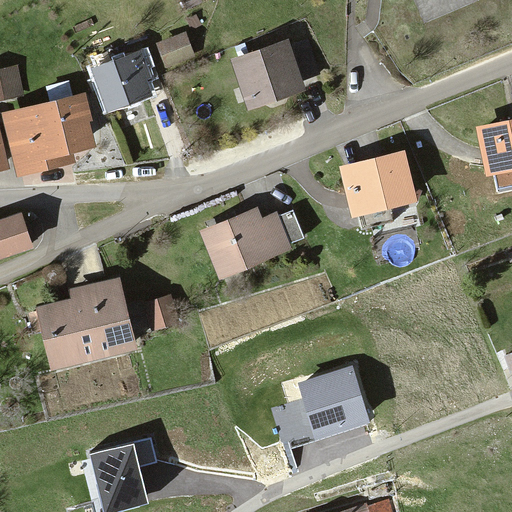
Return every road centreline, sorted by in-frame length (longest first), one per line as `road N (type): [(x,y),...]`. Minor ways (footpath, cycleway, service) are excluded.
road 1 (residential): [(170,200),(511,60)]
road 2 (residential): [(511,410),(269,493),(245,511)]
road 3 (residential): [(60,248),(170,200)]
